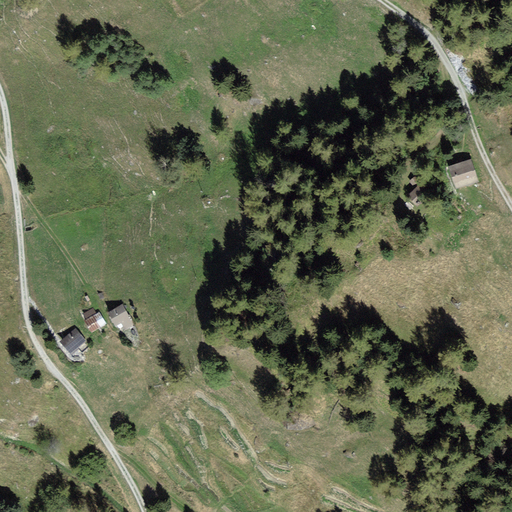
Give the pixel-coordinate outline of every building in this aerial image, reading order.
[(470,161),(447,168),(454,191),(477,184),(470,161)] [(418,186),(406,198),(416,209),(429,197),(418,186)] [(128,315),(121,304),(109,311),(116,322),(128,315)] [(99,311),(87,318),(85,320),(91,330),(105,322),(99,311)] [(85,338),(75,328),(61,340),(71,351),(85,338)]
